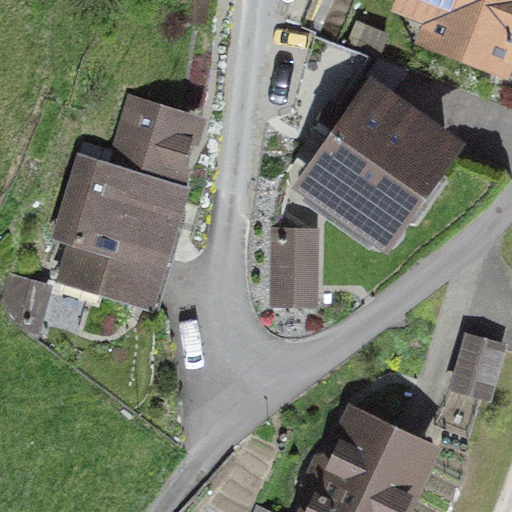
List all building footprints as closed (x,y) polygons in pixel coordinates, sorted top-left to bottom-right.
[(511,74),(511,71),(511,0),(400,0),(390,28),(511,74)] [(288,182),(381,244),(453,135),(361,74),(288,182)] [(145,300),(208,105),(154,88),(131,160),(91,147),(63,236),(100,248),(89,282),(145,300)] [(274,232),(272,307),(318,308),(320,233),(274,232)] [(47,284),(14,275),(4,311),(37,320),(47,284)] [(465,330),(447,387),(486,400),(504,342),(465,330)] [(299,511),(401,511),(433,439),(347,402),(299,511)]
